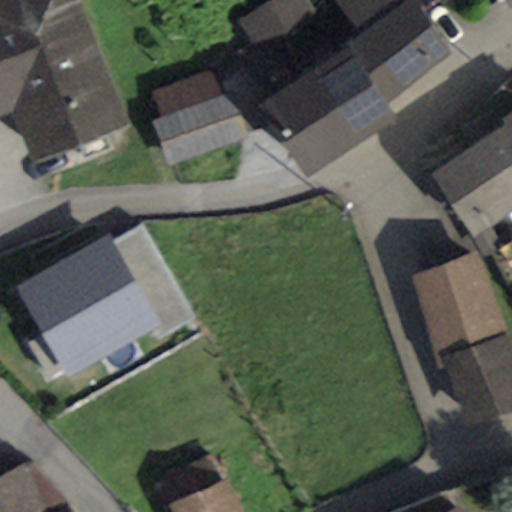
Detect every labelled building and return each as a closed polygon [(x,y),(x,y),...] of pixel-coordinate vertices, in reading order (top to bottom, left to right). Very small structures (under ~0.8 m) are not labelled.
[(67,0),(0,0),(0,98),(3,97),(25,154),(113,121),(67,0)] [(332,0),(352,26),(258,95),(308,162),(383,107),(375,96),(446,44),(412,0),(332,0)] [(142,98),(154,136),(227,112),(215,74),(142,98)] [(511,119),(430,171),(466,229),(511,200),(511,119)] [(116,247),(108,233),(21,283),(69,365),(150,318),(158,332),(187,315),(140,233),(116,247)] [(511,388),(466,261),(415,279),(464,414),(511,396),(511,388)] [(242,511),(223,471),(165,499),(170,511),(242,511)] [(35,511),(20,473),(0,481),(0,511),(35,511)]
